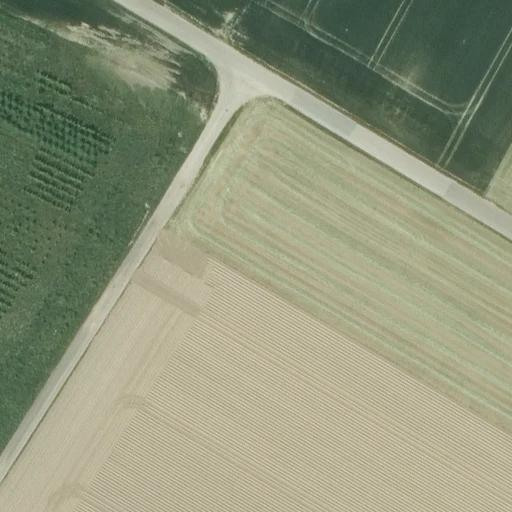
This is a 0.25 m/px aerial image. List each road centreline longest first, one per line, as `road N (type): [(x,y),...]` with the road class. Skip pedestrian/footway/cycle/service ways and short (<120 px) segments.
road 1 (track): [(244,72),(175,197),(0,472)]
road 2 (unclassified): [(511,231),(122,0)]
